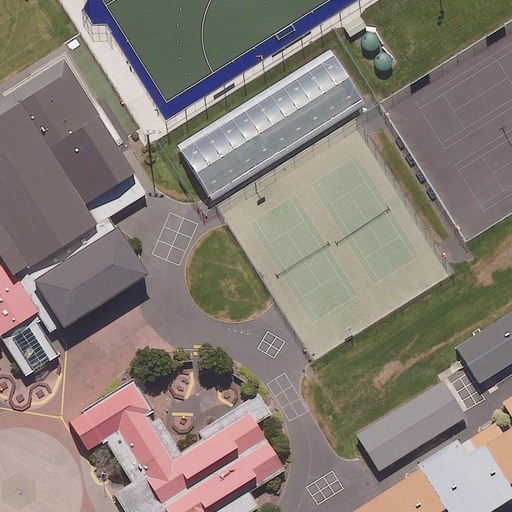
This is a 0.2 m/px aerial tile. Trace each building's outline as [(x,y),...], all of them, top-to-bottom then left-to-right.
[(365,105),(330,49),(177,145),(212,201),(365,105)] [(0,511),(0,347),(4,346),(22,376),(56,355),(44,334),(143,272),(107,216),(146,192),(62,57),(0,96),(0,511)] [(511,314),(458,347),(479,382),(511,362),(511,314)] [(245,511),(255,506),(246,491),(283,468),(255,423),(271,413),(257,391),(195,430),(200,438),(179,451),(158,417),(151,421),(147,414),(153,410),(133,377),(98,398),(78,411),(98,445),(105,440),(131,482),(113,493),(124,511),(245,511)] [(463,412),(442,379),(355,433),(366,451),(378,470),(465,415),(463,412)] [(418,468),(349,511),(487,511),(511,496),(511,486),(511,484),(511,483),(511,392),(500,401),(511,417),(498,426),(494,420),(459,443),(455,437),(415,463),(418,468)]
